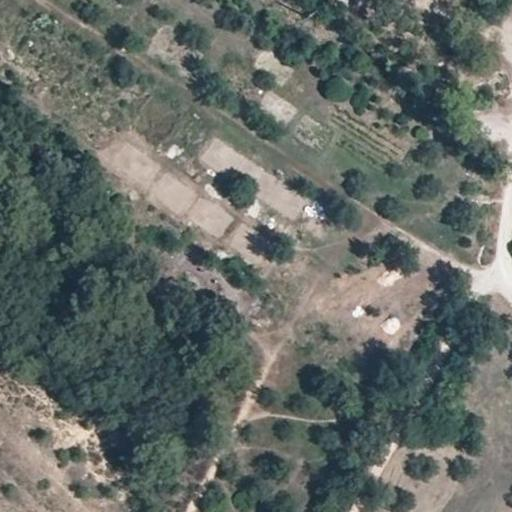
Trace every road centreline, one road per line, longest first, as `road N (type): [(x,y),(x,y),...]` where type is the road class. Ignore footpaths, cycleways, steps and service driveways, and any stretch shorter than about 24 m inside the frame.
road 1 (track): [(483,276),(434,262),(37,0)]
road 2 (track): [(356,511),(499,246),(511,170)]
road 3 (track): [(397,0),(431,21),(511,44)]
